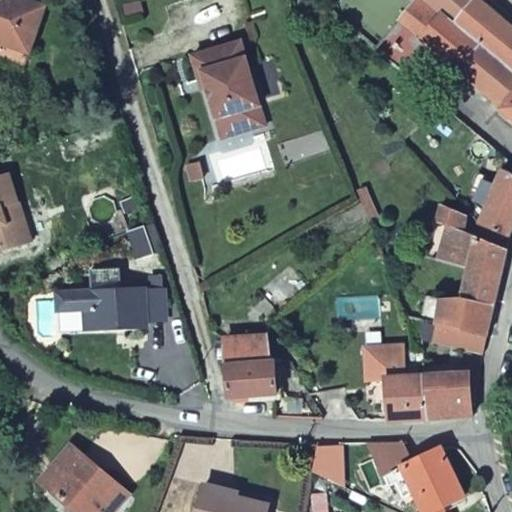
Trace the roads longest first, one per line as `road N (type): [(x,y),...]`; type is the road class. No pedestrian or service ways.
road 1 (residential): [(488,432),(242,425),(155,414),(87,399),(32,375),(0,345)]
road 2 (residential): [(488,432),(511,308)]
